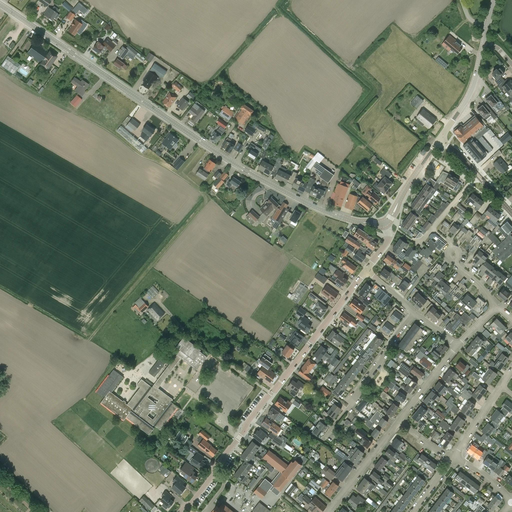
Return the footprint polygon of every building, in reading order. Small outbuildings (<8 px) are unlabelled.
[(71,11),(73,7),(65,2),(62,6),(71,11)] [(79,3),(72,11),(76,14),(79,10),(84,15),(87,10),(79,3)] [(53,7),(51,10),(48,8),(43,15),(52,21),(53,18),(56,20),(59,15),(56,14),(59,10),(53,7)] [(66,18),(70,21),(74,15),(70,12),(66,18)] [(74,36),(80,26),(84,29),(87,24),(80,20),(78,22),(75,20),(71,25),(72,25),(68,31),(74,36)] [(454,52),(457,54),(462,49),(459,47),(460,46),(459,44),(456,41),(449,36),(441,45),(449,51),(449,52),(451,53),(452,52),(453,53),(454,52)] [(116,46),(108,39),(107,39),(102,45),(111,52),(116,46)] [(42,55),(45,50),(35,42),(27,53),(40,63),(40,64),(47,70),(52,62),(42,55)] [(100,53),(102,55),(106,49),(100,44),(101,44),(98,42),(96,45),(96,44),(93,49),(99,54),(100,53)] [(129,51),(128,52),(142,62),(145,58),(129,45),(126,49),(129,51)] [(117,67),(119,69),(120,68),(121,69),(122,67),(125,69),(127,66),(124,64),(126,61),(123,59),(128,52),(129,51),(126,49),(123,46),(117,54),(119,56),(118,59),(117,59),(114,64),(117,66),(117,67)] [(48,52),(45,50),(42,55),(52,62),(56,57),(49,52),(48,52)] [(152,61),(155,55),(149,52),(146,59),(152,61)] [(15,75),(22,65),(8,55),(1,66),(15,75)] [(143,85),(149,89),(153,82),(155,84),(160,76),(162,78),(167,72),(155,63),(143,80),(145,82),(143,85)] [(495,81),(499,86),(504,82),(500,77),(504,73),(500,68),(497,70),(496,69),(492,73),(493,74),(492,75),(496,80),(495,81)] [(74,91),(82,96),(85,92),(84,91),(88,85),(82,80),(81,82),(74,77),(70,83),(73,85),(74,84),(77,87),(74,91)] [(504,82),(499,86),(498,87),(502,91),(504,89),(507,92),(511,87),(511,82),(510,80),(506,84),(504,82)] [(176,82),(173,87),(179,92),(183,88),(176,82)] [(163,102),(170,107),(177,97),(170,92),(163,102)] [(196,97),(190,92),(187,96),(193,101),(196,97)] [(76,95),(70,103),(75,107),(81,100),(76,95)] [(497,113),(500,110),(505,106),(497,97),(495,99),(491,95),(489,97),(488,96),(485,98),(486,99),(485,99),(497,113)] [(423,101),(417,96),(411,103),(417,108),(423,101)] [(189,102),(183,98),(177,106),(183,110),(189,102)] [(191,119),(196,123),(205,112),(195,104),(189,112),(194,116),(191,119)] [(234,118),(244,125),(254,111),(244,104),(241,108),(241,109),(234,118)] [(494,119),(497,117),(489,108),(486,110),(482,105),(480,107),(479,106),(477,108),(477,109),(477,110),(484,118),(484,117),(486,120),(491,116),(494,119)] [(220,113),(229,120),(234,113),(225,106),(220,113)] [(423,126),(425,124),(429,128),(436,120),(423,109),(417,117),(418,119),(416,121),(423,126)] [(455,134),(463,143),(467,140),(471,137),(472,138),(475,141),(488,130),(476,117),(463,128),(461,126),(454,131),(456,134),(455,134)] [(127,125),(126,127),(132,132),(134,130),(135,131),(140,125),(132,119),(127,125)] [(220,119),(217,123),(225,128),(228,124),(220,119)] [(151,136),(155,131),(147,125),(143,130),(144,131),(142,133),(142,134),(141,136),(147,141),(150,136),(151,136)] [(245,131),(252,135),(256,129),(249,125),(245,131)] [(117,131),(143,154),(147,149),(121,126),(117,131)] [(221,136),(223,133),(218,130),(216,133),(215,132),(212,135),(213,136),(211,139),(216,143),(221,137),(221,136)] [(166,140),(165,139),(162,144),(166,147),(167,147),(170,150),(173,146),(175,143),(176,144),(179,140),(174,137),(175,137),(170,133),(166,138),(167,139),(166,140)] [(266,136),(264,140),(269,144),(272,139),(271,139),(274,135),(271,133),(269,137),(266,136)] [(511,137),(508,133),(500,140),(504,144),(511,137)] [(225,150),(230,153),(235,146),(232,144),(233,143),(231,141),(234,136),(231,134),(228,138),(222,147),(226,150),(225,150)] [(473,142),(474,141),(472,138),(468,142),(467,140),(463,143),(464,144),(463,146),(477,163),(486,155),(476,143),(475,144),(473,142)] [(243,146),(238,143),(234,150),(239,153),(243,146)] [(247,155),(255,160),(258,154),(253,151),(256,146),(252,144),(250,147),(252,148),(247,155)] [(173,166),(178,170),(184,162),(180,158),(173,166)] [(502,174),(507,170),(508,170),(509,170),(511,168),(511,167),(511,166),(510,165),(509,165),(508,166),(507,167),(500,158),(493,164),(498,169),(502,174)] [(213,169),(216,164),(209,159),(208,161),(203,168),(204,168),(203,170),(200,168),(196,175),(205,181),(209,174),(210,172),(211,171),(212,171),(213,169)] [(402,170),(409,173),(414,162),(407,159),(402,170)] [(264,172),(268,164),(262,161),(258,169),(264,172)] [(273,168),(276,170),(280,163),(277,162),(274,167),(268,164),(264,172),(270,175),(273,168)] [(310,170),(320,177),(325,169),(316,162),(310,170)] [(280,163),(276,170),(279,171),(275,178),(281,181),(285,173),(286,170),(281,167),(282,165),(280,163)] [(383,179),(381,182),(389,188),(393,183),(388,179),(392,175),(384,168),(380,173),(383,175),(381,177),(383,179)] [(334,175),(325,169),(320,177),(329,183),(334,175)] [(285,173),(281,181),(287,184),(287,183),(290,184),(296,171),(293,170),(290,175),(285,173)] [(214,176),(217,179),(222,174),(218,171),(214,176)] [(292,186),(298,189),(302,181),(296,178),(299,173),(296,171),(290,184),(292,185),(292,186)] [(222,175),(222,174),(217,179),(213,184),(210,189),(216,193),(219,189),(218,189),(224,182),(223,181),(228,175),(225,172),(222,175)] [(437,180),(448,186),(454,177),(449,174),(447,177),(441,173),(437,180)] [(228,188),(234,191),(240,182),(233,177),(230,182),(229,181),(227,185),(229,187),(228,188)] [(458,180),(454,177),(448,186),(452,189),(453,189),(455,190),(459,185),(457,183),(458,180)] [(307,185),(310,186),(313,179),(310,178),(308,184),(302,181),(298,189),(303,192),(307,185)] [(309,195),(315,197),(319,189),(313,186),(316,181),(313,179),(310,186),(312,187),(309,195)] [(385,193),(389,188),(381,182),(379,184),(376,182),(373,187),(379,191),(380,189),(385,193)] [(348,187),(340,184),(338,183),(335,192),(333,191),(331,197),(335,199),(333,203),(341,206),(348,187)] [(427,183),(423,188),(433,195),(436,190),(432,187),(427,183)] [(369,198),(376,204),(380,198),(377,196),(378,195),(374,192),(374,193),(370,190),(371,189),(367,186),(362,192),(366,195),(366,194),(370,197),(369,198)] [(423,188),(420,192),(430,199),(433,195),(423,188)] [(325,191),(319,189),(315,197),(321,200),(322,196),(325,197),(328,189),(326,189),(325,191)] [(420,192),(417,196),(427,203),(430,199),(420,192)] [(470,201),(473,204),(478,198),(472,193),(468,199),(465,203),(467,204),(470,201)] [(360,207),(361,206),(368,211),(373,205),(363,197),(361,198),(360,197),(350,194),(348,199),(347,199),(346,201),(347,202),(345,207),(353,210),(356,202),(358,203),(357,205),(360,207)] [(417,196),(414,201),(424,208),(427,203),(417,196)] [(260,209),(267,216),(274,208),(275,209),(279,205),(271,198),(260,209)] [(483,202),(478,198),(473,204),(477,206),(474,209),(476,211),(479,208),(483,202)] [(420,213),(424,208),(414,201),(411,206),(413,208),(412,210),(421,216),(423,214),(420,213)] [(272,226),(274,227),(276,229),(280,223),(283,219),(287,212),(289,210),(286,208),(288,205),(284,203),(280,209),(279,208),(270,222),(274,224),(272,226)] [(490,217),(495,211),(489,207),(485,213),(484,212),(481,216),(484,218),(487,214),(490,217)] [(256,221),(259,217),(252,210),(248,214),(256,221)] [(296,211),(295,210),(292,215),(289,213),(285,220),(290,223),(292,221),(296,223),(301,214),(300,213),(300,212),(297,210),(296,211)] [(500,216),(495,211),(490,217),(487,221),(494,226),(498,222),(496,221),(500,216)] [(408,217),(415,222),(416,223),(417,221),(416,220),(418,217),(411,212),(408,217)] [(432,214),(428,221),(432,224),(432,225),(437,218),(434,215),(432,214)] [(408,217),(404,221),(411,226),(415,222),(408,217)] [(449,231),(452,226),(450,225),(444,220),(441,224),(443,226),(440,229),(447,235),(450,232),(449,231)] [(409,235),(410,232),(408,230),(411,226),(404,221),(401,225),(405,228),(403,230),(409,235)] [(427,231),(432,224),(428,221),(422,227),(427,231)] [(511,227),(507,221),(501,226),(508,233),(511,229),(511,227)] [(459,227),(455,223),(452,226),(449,231),(450,232),(451,231),(454,234),(459,227)] [(498,225),(492,232),(493,234),(500,228),(498,225)] [(345,241),(358,248),(358,249),(361,244),(368,234),(359,228),(354,235),(359,238),(357,241),(356,240),(355,241),(348,236),(345,241)] [(469,229),(465,233),(462,238),(464,240),(465,239),(469,242),(473,238),(470,236),(473,233),(469,229)] [(462,243),(464,240),(462,238),(465,233),(461,230),(455,237),(462,243)] [(368,234),(361,244),(358,249),(360,249),(365,252),(367,249),(365,248),(366,245),(371,238),(372,237),(369,235),(370,234),(369,234),(368,234)] [(283,243),(286,240),(282,235),(278,239),(283,243)] [(482,241),(478,237),(475,235),(473,238),(469,242),(474,246),(476,248),(482,241)] [(511,238),(509,235),(501,243),(492,251),(502,262),(510,254),(511,252),(511,238)] [(366,245),(374,250),(378,243),(371,238),(366,245)] [(400,238),(396,244),(403,248),(404,246),(406,247),(408,244),(406,243),(400,238)] [(438,238),(434,242),(439,245),(436,248),(440,251),(445,244),(438,238)] [(436,247),(436,248),(439,245),(434,242),(430,239),(427,243),(431,247),(429,249),(432,252),(436,247)] [(400,252),(403,248),(396,244),(392,249),(399,253),(398,254),(403,257),(404,256),(410,261),(412,257),(406,252),(404,255),(400,252)] [(346,249),(349,251),(351,253),(354,249),(349,245),(348,247),(346,249)] [(406,252),(412,257),(417,251),(415,250),(410,246),(406,252)] [(358,249),(358,248),(354,253),(356,254),(354,256),(362,262),(366,257),(361,253),(362,252),(360,249),(358,249)] [(419,252),(423,256),(427,259),(429,257),(429,256),(432,252),(429,249),(427,251),(423,248),(419,252)] [(473,263),(474,265),(483,253),(485,252),(480,248),(479,250),(473,258),(475,260),(473,263)] [(483,253),(474,265),(476,266),(479,263),(481,265),(485,260),(488,257),(489,255),(485,252),(483,253)] [(331,254),(328,259),(333,262),(336,258),(331,254)] [(402,264),(397,260),(396,261),(387,255),(384,260),(390,264),(391,264),(398,269),(402,264)] [(423,256),(419,260),(423,263),(427,266),(433,259),(429,257),(427,259),(423,256)] [(344,258),(342,261),(345,264),(343,267),(352,273),(357,267),(344,258)] [(478,273),(480,275),(489,264),(485,260),(481,265),(479,268),(481,270),(478,273)] [(405,263),(402,268),(407,272),(411,267),(405,263)] [(431,270),(436,274),(439,270),(441,271),(444,269),(437,263),(431,270)] [(494,267),(489,264),(480,275),(482,276),(485,273),(487,275),(494,267)] [(486,282),(488,283),(498,271),(494,267),(487,275),(490,277),(487,280),(486,282)] [(384,268),(380,273),(386,278),(388,275),(391,277),(393,275),(384,268)] [(336,280),(343,286),(347,280),(341,276),(343,273),(338,269),(334,274),(338,277),(336,280)] [(439,270),(436,274),(434,276),(433,277),(436,280),(435,281),(431,286),(434,288),(435,286),(438,281),(441,278),(444,275),(441,272),(441,271),(439,270)] [(493,280),(496,282),(502,274),(498,271),(488,283),(490,285),(493,280)] [(318,273),(315,277),(324,284),(328,279),(323,276),(323,277),(318,273)] [(507,278),(502,274),(496,282),(498,284),(496,287),(498,289),(507,278)] [(395,275),(392,280),(397,285),(401,280),(395,275)] [(398,287),(404,291),(408,286),(407,286),(410,282),(405,278),(398,287)] [(435,286),(440,290),(445,283),(442,281),(443,280),(441,278),(438,281),(435,286)] [(445,294),(445,293),(451,286),(449,285),(446,282),(445,283),(440,290),(445,294)] [(453,294),(456,291),(458,288),(457,286),(452,282),(449,285),(451,286),(445,293),(447,295),(450,297),(451,296),(452,295),(453,294)] [(456,291),(461,295),(467,288),(460,282),(457,285),(459,286),(458,288),(456,291)] [(286,296),(297,304),(307,288),(299,283),(291,294),(288,293),(286,296)] [(366,283),(362,288),(369,292),(371,290),(373,287),(372,287),(366,283)] [(373,287),(371,290),(376,294),(374,296),(384,306),(391,297),(375,284),(372,287),(373,287)] [(151,298),(159,293),(153,285),(146,291),(151,298)] [(322,292),(333,301),(339,294),(327,285),(322,292)] [(371,294),(369,292),(362,288),(358,293),(364,298),(367,295),(369,297),(371,294)] [(501,298),(501,297),(505,300),(510,295),(503,288),(498,294),(499,295),(499,296),(499,297),(499,298),(500,298),(501,298)] [(411,299),(416,303),(422,297),(418,293),(419,291),(416,289),(411,294),(414,296),(411,299)] [(312,310),(315,312),(314,312),(321,317),(327,308),(324,306),(326,304),(311,292),(308,296),(316,302),(315,304),(317,305),(312,310)] [(469,302),(472,298),(469,295),(469,294),(467,293),(464,297),(463,296),(459,301),(464,305),(463,306),(464,307),(466,305),(469,302)] [(426,300),(422,297),(416,303),(420,308),(423,305),(425,307),(430,302),(427,299),(426,300)] [(477,301),(474,306),(479,310),(485,302),(478,297),(475,300),(477,301)] [(365,298),(364,298),(362,301),(364,303),(367,306),(370,302),(365,298)] [(475,301),(472,298),(469,302),(466,305),(471,309),(472,308),(474,306),(477,301),(475,300),(475,301)] [(365,307),(354,299),(349,305),(352,307),(352,308),(357,312),(357,311),(360,314),(365,307)] [(144,303),(139,308),(136,305),(133,308),(138,314),(141,311),(142,311),(143,312),(149,306),(145,302),(144,303)] [(443,302),(440,304),(448,311),(450,309),(443,302)] [(147,310),(157,321),(165,313),(155,303),(147,310)] [(426,313),(431,317),(437,311),(433,307),(434,305),(431,303),(427,308),(429,310),(426,313)] [(390,312),(399,319),(402,315),(401,315),(403,313),(395,307),(393,310),(392,309),(390,312)] [(441,315),(437,311),(431,317),(435,321),(438,318),(440,321),(445,316),(442,313),(441,315)] [(346,327),(350,322),(355,326),(358,322),(351,317),(350,317),(344,312),(339,318),(342,320),(340,322),(346,327)] [(389,315),(387,318),(395,324),(397,322),(399,319),(390,312),(388,315),(389,315)] [(464,319),(462,322),(466,325),(472,318),(469,315),(464,312),(461,316),(464,319)] [(358,313),(356,317),(362,322),(365,319),(358,313)] [(458,326),(462,322),(464,319),(461,316),(457,313),(453,318),(456,320),(454,323),(458,326)] [(298,327),(306,333),(311,326),(306,323),(308,320),(302,316),(298,322),(300,324),(298,327)] [(384,320),(382,323),(391,330),(393,327),(393,326),(395,324),(387,318),(385,321),(384,320)] [(501,323),(502,322),(500,319),(499,320),(496,318),(489,326),(491,329),(493,327),(496,329),(501,323)] [(453,333),(458,326),(454,323),(452,325),(449,322),(445,327),(453,333)] [(391,330),(382,323),(380,326),(378,329),(386,335),(388,333),(391,330)] [(501,338),(506,333),(503,330),(506,328),(501,323),(496,329),(494,330),(498,333),(499,334),(498,335),(496,337),(499,340),(501,338)] [(415,324),(410,329),(420,337),(423,333),(421,332),(423,330),(415,324)] [(406,335),(415,341),(417,339),(418,340),(420,337),(410,329),(406,335)] [(337,346),(343,339),(346,336),(342,333),(339,335),(333,330),(327,338),(337,346)] [(303,336),(296,331),(289,341),(297,347),(301,342),(300,341),(303,336)] [(508,335),(506,333),(501,338),(503,340),(505,338),(510,343),(511,340),(511,333),(511,332),(508,335)] [(374,334),(370,339),(379,345),(383,340),(374,334)] [(406,335),(402,340),(412,347),(415,344),(413,343),(415,341),(406,335)] [(477,336),(473,340),(479,346),(483,342),(484,343),(487,340),(481,335),(479,337),(477,336)] [(173,404),(173,403),(171,402),(173,400),(158,388),(182,356),(194,366),(198,369),(207,357),(200,351),(201,350),(185,337),(177,347),(181,350),(178,353),(169,365),(158,380),(154,385),(152,387),(142,379),(137,385),(140,388),(127,405),(111,393),(123,377),(114,370),(113,370),(96,393),(102,397),(103,395),(105,397),(101,403),(124,420),(126,417),(149,435),(154,428),(152,427),(153,425),(160,430),(178,407),(174,404),(173,404)] [(379,345),(370,339),(366,344),(369,345),(375,350),(379,345)] [(412,347),(402,340),(399,345),(407,351),(409,349),(410,350),(412,347)] [(473,340),(469,345),(475,351),(479,346),(473,340)] [(440,355),(441,353),(443,354),(448,347),(442,343),(441,345),(440,344),(435,351),(433,350),(431,353),(438,359),(440,356),(440,355)] [(275,353),(280,357),(281,356),(283,353),(289,357),(294,350),(288,345),(284,350),(281,348),(280,348),(278,349),(275,353)] [(318,350),(331,361),(333,358),(329,355),(325,352),(327,350),(321,345),(318,350)] [(371,355),(375,350),(369,345),(365,350),(371,355)] [(471,355),(475,351),(469,345),(465,350),(471,355)] [(506,353),(502,351),(501,349),(498,353),(499,353),(496,357),(498,359),(504,364),(508,358),(505,355),(506,353)] [(330,363),(331,361),(318,350),(314,355),(316,357),(314,361),(319,365),(322,361),(320,359),(322,357),(326,361),(327,360),(330,363)] [(365,350),(361,355),(367,360),(371,355),(365,350)] [(399,351),(396,354),(400,359),(404,355),(399,351)] [(427,359),(428,357),(424,354),(420,351),(416,356),(421,360),(419,362),(428,369),(432,364),(431,363),(427,359)] [(261,365),(263,366),(268,370),(272,364),(269,362),(271,359),(265,355),(259,363),(261,365)] [(364,365),(367,360),(361,355),(357,360),(364,365)] [(147,372),(154,377),(165,362),(158,356),(147,372)] [(309,358),(305,363),(314,370),(318,365),(309,358)] [(334,358),(329,364),(334,367),(339,361),(334,358)] [(471,359),(469,362),(475,368),(478,365),(471,359)] [(500,369),(504,364),(498,359),(495,363),(492,361),(489,364),(490,365),(495,368),(496,366),(500,369)] [(357,360),(353,365),(360,370),(364,365),(357,360)] [(467,364),(465,366),(460,361),(456,366),(462,371),(464,373),(466,375),(470,371),(468,369),(470,367),(467,364)] [(399,365),(409,373),(411,371),(420,379),(421,378),(422,379),(425,375),(423,375),(424,374),(412,365),(409,368),(401,362),(399,365)] [(311,375),(314,370),(305,363),(298,372),(309,380),(312,376),(311,375)] [(334,367),(329,364),(325,369),(330,373),(334,367)] [(252,376),(254,373),(252,371),(252,370),(250,368),(250,367),(248,365),(244,370),(252,376)] [(356,375),(360,370),(353,365),(350,370),(356,375)] [(276,375),(268,370),(263,366),(257,374),(270,383),(276,375)] [(409,374),(409,373),(400,367),(398,370),(407,377),(409,374)] [(450,368),(446,373),(452,378),(453,376),(456,378),(459,375),(450,368)] [(490,369),(486,374),(493,379),(497,374),(490,369)] [(350,370),(346,375),(352,380),(356,375),(350,370)] [(324,380),(328,383),(331,379),(334,376),(330,373),(329,373),(324,380)] [(450,385),(452,383),(454,380),(452,378),(446,373),(442,378),(450,385)] [(489,384),(493,379),(486,374),(482,379),(489,384)] [(346,375),(342,380),(348,385),(352,380),(346,375)] [(405,381),(409,384),(413,388),(417,383),(411,379),(408,377),(405,381)] [(479,385),(476,390),(482,395),(486,389),(480,385),(482,382),(478,380),(477,379),(474,382),(479,385)] [(295,397),(298,393),(297,391),(299,388),(301,390),(305,385),(299,381),(297,384),(292,380),(287,388),(291,391),(290,393),(295,397)] [(345,390),(348,385),(342,380),(338,385),(345,390)] [(395,385),(390,381),(387,386),(392,390),(395,385)] [(439,382),(434,388),(439,392),(442,389),(445,391),(447,388),(439,382)] [(409,393),(413,388),(409,384),(407,387),(403,384),(401,386),(404,389),(409,393)] [(338,397),(340,394),(341,395),(345,390),(338,385),(334,390),(332,393),(338,397)] [(331,392),(322,386),(319,392),(327,398),(331,392)] [(453,390),(458,394),(460,396),(461,395),(463,392),(456,387),(453,390)] [(398,402),(400,400),(402,402),(403,401),(403,402),(405,399),(406,396),(400,392),(399,392),(397,390),(393,394),(396,396),(396,397),(395,399),(398,402)] [(479,400),(482,395),(476,390),(472,394),(468,391),(467,392),(465,390),(463,392),(465,394),(469,397),(470,398),(472,395),(479,400)] [(432,391),(428,396),(433,401),(435,398),(438,400),(440,398),(432,391)] [(431,403),(433,401),(428,396),(424,401),(432,408),(434,405),(431,403)] [(280,397),(275,404),(286,412),(292,404),(287,400),(286,402),(280,397)] [(293,398),(290,401),(299,409),(301,407),(297,404),(298,403),(293,398)] [(333,405),(330,408),(337,414),(341,409),(336,405),(338,402),(334,398),(330,403),(333,405)] [(392,405),(390,408),(395,412),(399,407),(390,400),(388,403),(392,405)] [(468,400),(464,405),(471,410),(475,405),(468,400)] [(503,407),(499,412),(505,416),(509,412),(511,413),(511,411),(511,404),(506,400),(501,406),(503,407)] [(451,409),(452,408),(453,406),(447,401),(445,404),(451,409)] [(467,415),(471,410),(464,405),(461,411),(467,415)] [(421,406),(417,411),(422,416),(425,413),(427,415),(428,413),(432,417),(435,413),(431,410),(429,412),(421,406)] [(285,417),(279,413),(272,407),(267,414),(278,422),(279,421),(281,422),(285,417)] [(333,418),(337,414),(330,408),(327,413),(324,411),(322,413),(326,417),(328,414),(333,418)] [(391,417),(395,412),(390,408),(388,410),(385,408),(383,410),(391,417)] [(376,425),(378,423),(383,427),(384,427),(385,427),(386,426),(386,425),(385,424),(388,422),(379,415),(381,413),(377,410),(370,420),(376,425)] [(437,410),(435,413),(442,420),(445,416),(437,410)] [(493,420),(489,424),(496,429),(500,424),(498,423),(504,416),(505,417),(505,416),(499,412),(496,410),(490,418),(493,420)] [(420,419),(422,416),(417,411),(412,417),(418,421),(418,422),(419,423),(420,424),(418,426),(421,428),(425,423),(422,420),(420,419)] [(319,422),(316,426),(323,432),(327,426),(324,424),(326,421),(319,416),(317,420),(319,422)] [(458,416),(454,421),(461,426),(465,421),(458,416)] [(271,434),(282,442),(283,440),(277,435),(281,429),(266,418),(262,423),(273,431),(272,432),(271,434)] [(380,431),(376,428),(373,426),(375,424),(371,421),(367,425),(374,430),(371,434),(375,438),(380,431)] [(457,431),(461,426),(454,421),(450,427),(457,431)] [(496,430),(496,429),(489,424),(488,423),(482,431),(489,436),(495,429),(496,430)] [(319,437),(323,432),(316,426),(312,432),(309,430),(307,433),(314,437),(315,435),(319,437)] [(356,433),(363,438),(363,439),(366,441),(363,445),(367,448),(372,442),(365,436),(366,434),(359,429),(356,433)] [(203,439),(202,440),(199,445),(198,446),(206,452),(207,452),(213,457),(218,451),(211,446),(212,446),(206,441),(210,436),(202,430),(199,434),(204,439),(204,440),(203,439)] [(257,430),(253,436),(260,442),(265,437),(267,435),(262,430),(260,432),(257,430)] [(187,440),(189,438),(179,431),(176,435),(187,444),(188,442),(187,440)] [(441,435),(443,437),(450,442),(454,436),(447,432),(445,435),(443,433),(441,435)] [(282,442),(271,434),(270,434),(268,436),(273,440),(272,441),(279,446),(282,442)] [(446,447),(450,442),(443,437),(439,443),(446,447)] [(495,442),(489,437),(486,440),(492,445),(495,442)] [(396,438),(391,444),(396,448),(395,448),(398,451),(401,448),(398,446),(401,441),(396,438)] [(252,441),(248,446),(256,452),(260,447),(252,441)] [(467,452),(473,455),(477,449),(474,446),(476,444),(474,442),(472,445),(467,452)] [(256,452),(248,446),(244,451),(252,457),(254,459),(255,458),(259,461),(262,457),(259,455),(258,454),(256,457),(253,455),(256,452)] [(352,449),(350,451),(354,454),(359,458),(363,453),(356,447),(354,450),(352,449)] [(506,447),(503,451),(511,458),(511,452),(510,451),(507,448),(506,447)] [(394,455),(395,454),(389,449),(385,453),(391,458),(389,459),(393,462),(394,463),(397,458),(394,455)] [(482,452),(477,449),(473,455),(478,459),(481,456),(483,458),(487,452),(484,450),(482,452)] [(277,495),(280,492),(301,465),(295,460),(293,462),(292,461),(288,466),(277,457),(269,450),(262,458),(279,472),(270,483),(265,478),(259,486),(258,486),(253,492),(262,499),(269,489),(277,495)] [(335,453),(342,458),(345,455),(338,450),(335,453)] [(248,462),(252,457),(244,451),(240,456),(245,460),(248,462)] [(354,454),(350,451),(348,453),(350,455),(348,457),(355,463),(359,458),(354,454)] [(488,466),(493,460),(495,457),(490,454),(487,452),(483,458),(485,459),(483,463),(488,466)] [(191,463),(202,470),(206,465),(201,461),(204,457),(198,453),(191,463)] [(340,461),(342,458),(335,453),(333,456),(340,462),(340,461)] [(305,461),(305,460),(306,458),(303,455),(303,456),(300,454),(298,457),(297,459),(303,464),(305,461)] [(419,462),(422,464),(427,458),(422,454),(420,456),(417,454),(413,460),(418,464),(419,462)] [(382,457),(378,461),(384,466),(386,463),(389,466),(390,465),(391,465),(393,462),(389,459),(388,461),(382,457)] [(432,462),(427,458),(422,464),(427,468),(432,462)] [(498,463),(493,460),(488,466),(493,470),(496,467),(499,469),(500,468),(502,469),(502,468),(506,463),(501,459),(498,463)] [(253,466),(248,462),(245,460),(241,465),(249,471),(253,466)] [(382,468),(384,466),(378,461),(374,466),(383,473),(385,471),(382,468)] [(180,470),(182,472),(181,474),(192,483),(196,478),(192,474),(193,473),(192,472),(194,469),(186,462),(180,470)] [(344,462),(339,468),(347,474),(348,474),(350,472),(349,471),(352,468),(344,462)] [(437,465),(432,462),(427,468),(432,472),(437,465)] [(162,475),(165,473),(166,474),(169,472),(163,465),(158,468),(160,471),(159,472),(162,475)] [(241,465),(238,470),(248,478),(249,476),(247,474),(249,471),(241,465)] [(326,466),(323,470),(333,477),(335,475),(337,472),(334,470),(333,471),(326,466)] [(347,475),(347,474),(339,468),(337,472),(335,475),(342,481),(345,477),(346,477),(347,476),(347,475)] [(501,476),(505,471),(502,468),(502,469),(500,468),(499,469),(496,473),(501,476)] [(248,478),(238,470),(234,475),(235,476),(235,477),(236,478),(237,478),(243,483),(246,480),(248,478)] [(333,477),(323,470),(322,471),(327,474),(325,476),(330,480),(333,477)] [(370,476),(381,485),(384,482),(379,478),(380,476),(374,471),(373,472),(372,472),(370,474),(370,475),(371,475),(370,476)] [(457,479),(460,482),(465,475),(460,471),(458,474),(455,472),(451,477),(456,480),(457,479)] [(465,485),(470,479),(465,475),(460,482),(459,484),(464,487),(465,485)] [(505,476),(503,479),(511,486),(511,485),(511,477),(509,475),(507,478),(505,476)] [(180,494),(181,494),(182,493),(183,493),(183,492),(183,491),(185,488),(179,483),(182,480),(177,476),(172,482),(175,484),(172,488),(180,494)] [(415,481),(421,486),(425,481),(419,476),(415,481)] [(360,483),(367,488),(371,491),(375,486),(364,478),(360,483)] [(475,483),(470,479),(465,485),(470,489),(475,483)] [(325,480),(323,483),(334,491),(338,486),(333,482),(330,485),(328,484),(329,483),(325,480)] [(417,491),(421,486),(415,481),(411,486),(417,491)] [(334,491),(323,483),(320,486),(326,491),(324,493),(329,497),(334,491)] [(365,491),(367,488),(360,483),(357,488),(365,495),(367,493),(365,491)] [(480,487),(475,483),(470,489),(475,493),(480,487)] [(449,486),(466,500),(469,497),(466,495),(465,495),(450,484),(449,486)] [(297,488),(293,485),(287,493),(291,496),(297,488)] [(414,496),(417,491),(411,486),(407,491),(414,496)] [(443,493),(450,498),(454,493),(447,488),(443,493)] [(172,503),(173,502),(170,499),(172,496),(166,491),(161,496),(163,497),(161,500),(164,503),(162,505),(166,509),(168,506),(169,507),(170,506),(171,506),(171,505),(172,505),(172,504),(172,503)] [(410,501),(414,496),(407,491),(403,496),(410,501)] [(443,493),(440,498),(446,503),(450,498),(443,493)] [(406,506),(410,501),(403,496),(401,494),(397,499),(400,501),(406,506)] [(493,499),(491,501),(497,506),(501,501),(492,494),(491,497),(493,499)] [(321,511),(323,511),(312,500),(310,499),(305,495),(302,498),(307,502),(307,503),(311,506),(309,508),(313,511),(321,511)] [(356,498),(353,495),(348,501),(352,504),(352,503),(355,506),(357,503),(360,505),(364,500),(358,495),(356,498)] [(470,496),(469,497),(466,500),(463,504),(466,507),(470,502),(477,508),(480,504),(476,501),(470,496)] [(149,510),(154,505),(148,500),(147,501),(144,497),(139,501),(143,505),(144,505),(149,510)] [(315,497),(312,500),(323,511),(326,507),(315,497)] [(442,508),(446,503),(440,498),(436,503),(442,508)] [(402,511),(406,506),(400,501),(396,506),(402,511)] [(493,511),(497,506),(491,501),(489,504),(486,502),(484,504),(493,511)] [(252,510),(254,511),(268,511),(270,511),(259,502),(252,510)] [(233,511),(222,503),(217,509),(216,508),(212,511),(233,511)] [(436,503),(432,508),(437,511),(439,511),(442,508),(436,503)]
